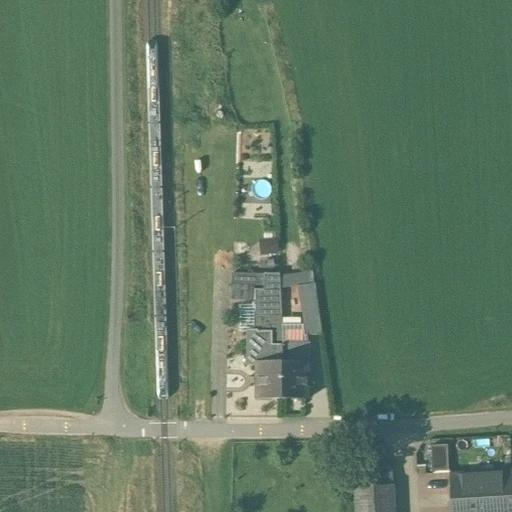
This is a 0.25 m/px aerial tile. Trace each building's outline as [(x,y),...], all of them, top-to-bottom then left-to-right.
[(259,244),(261,254),(278,251),(276,242),(259,244)] [(265,274),(232,273),(232,285),(264,286),(265,286),(265,274)] [(282,313),(280,274),(265,274),(265,286),(264,286),(264,290),(255,290),(256,313),(282,313)] [(315,286),(299,288),(305,337),(321,335),(315,286)] [(282,313),(256,313),(256,332),(248,332),(248,366),(258,366),(258,399),(283,399),(283,347),(283,337),(282,313)] [(311,347),(283,347),(283,399),(307,399),(308,366),(311,366),(311,347)] [(448,445),(431,446),(432,472),(449,472),(448,445)] [(373,483),(391,482),(390,464),(373,465),(373,483)] [(511,511),(511,475),(511,473),(452,476),(453,511),(511,511)] [(386,511),(385,487),(355,489),(356,511),(386,511)]
